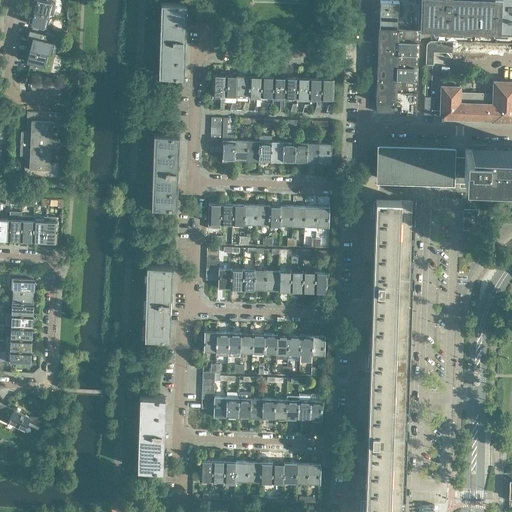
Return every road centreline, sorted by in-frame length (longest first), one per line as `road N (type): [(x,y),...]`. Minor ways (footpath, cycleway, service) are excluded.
road 1 (tertiary): [(472,511),(481,326),(511,268)]
road 2 (unclassified): [(0,383),(48,385),(56,251),(0,247)]
road 3 (residential): [(183,438),(354,446)]
road 4 (residential): [(358,314),(192,308)]
road 5 (residential): [(197,182),(362,187)]
road 6 (residential): [(366,51),(208,51)]
road 7 (residential): [(511,134),(364,130)]
road 8 (residential): [(62,99),(18,97),(8,88),(11,0)]
road 9 (residential): [(197,182),(196,63),(208,51)]
road 10 (residential): [(183,438),(184,321),(192,308)]
road 11 (residential): [(354,446),(358,314)]
road 12 (residential): [(358,314),(362,187)]
road 13 (residential): [(192,308),(197,182)]
